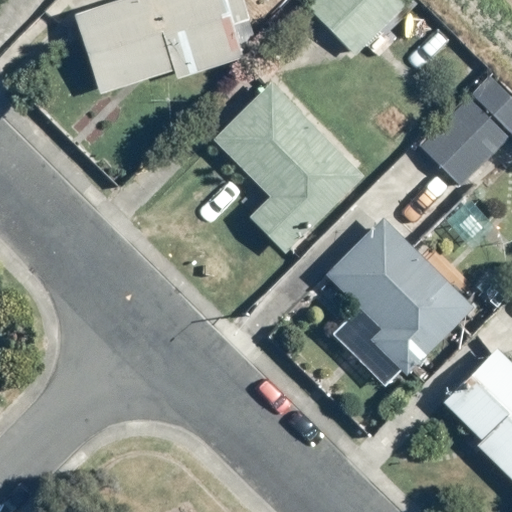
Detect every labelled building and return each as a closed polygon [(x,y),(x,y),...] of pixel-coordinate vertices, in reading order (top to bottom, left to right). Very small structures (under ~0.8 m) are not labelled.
[(240,0),(130,0),(77,17),(101,95),(173,72),(175,80),(243,59),(233,25),(247,21),(240,0)] [(408,0),(310,0),(307,4),(354,53),(408,0)] [(511,98),(490,75),(472,91),(417,141),(456,184),(511,132),(511,98)] [(273,80),(214,138),(271,197),(249,219),(285,256),(367,176),(273,80)] [(492,226),(464,196),(438,220),(466,251),(492,226)] [(383,218),(325,276),(380,330),(372,339),(408,375),(475,308),(383,218)] [(481,440),(476,445),(511,480),(511,364),(496,349),(443,403),(481,440)]
